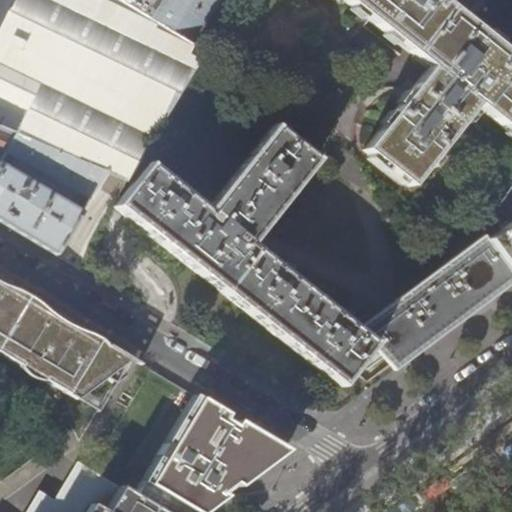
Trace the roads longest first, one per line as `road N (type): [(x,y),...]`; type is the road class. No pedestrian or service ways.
road 1 (residential): [(365,469),(0,251)]
road 2 (residential): [(511,361),(365,469)]
